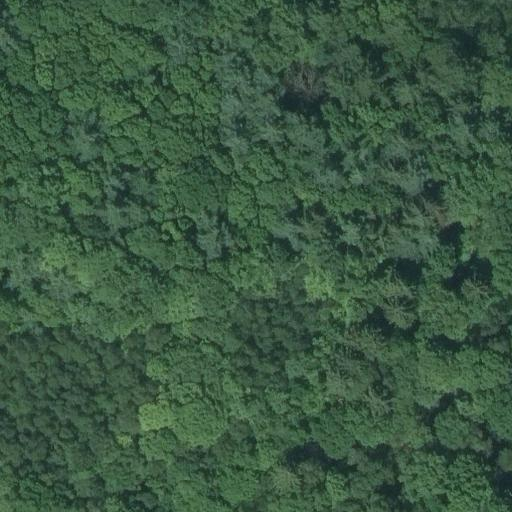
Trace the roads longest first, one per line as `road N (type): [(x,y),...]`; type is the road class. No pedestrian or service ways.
road 1 (track): [(124,0),(314,102),(420,121),(511,124)]
road 2 (track): [(226,511),(373,393),(511,240)]
